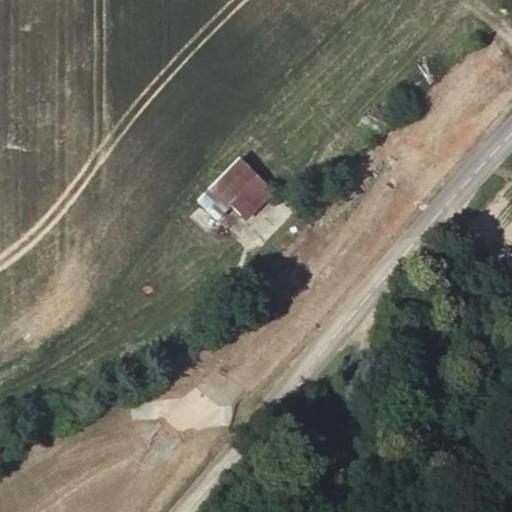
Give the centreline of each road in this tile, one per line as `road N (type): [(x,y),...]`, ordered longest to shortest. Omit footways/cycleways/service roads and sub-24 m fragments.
road 1 (tertiary): [(511,127),(167,511)]
road 2 (track): [(511,34),(467,3),(444,7),(272,217)]
road 3 (track): [(246,423),(180,407),(114,413),(50,436),(0,482)]
road 4 (track): [(362,292),(318,511)]
